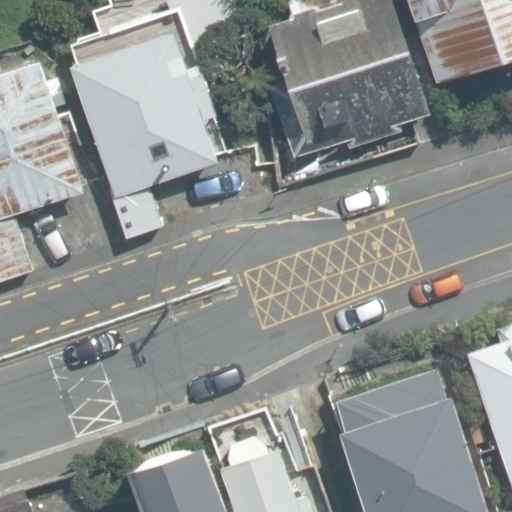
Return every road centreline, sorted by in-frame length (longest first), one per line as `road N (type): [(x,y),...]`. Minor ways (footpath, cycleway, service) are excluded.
road 1 (residential): [(0,416),(231,331),(359,264)]
road 2 (residential): [(0,328),(225,255),(296,251),(359,264)]
road 3 (residential): [(359,264),(511,214)]
